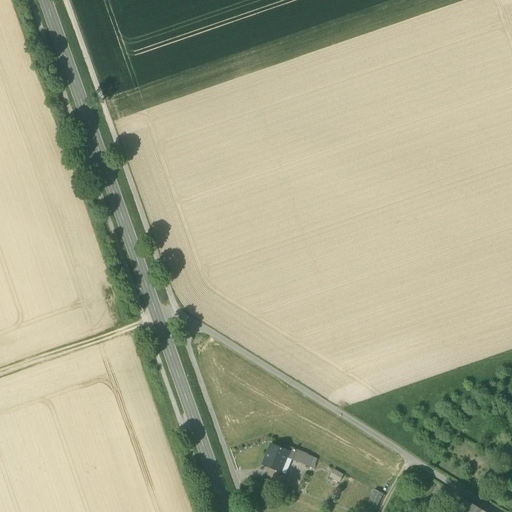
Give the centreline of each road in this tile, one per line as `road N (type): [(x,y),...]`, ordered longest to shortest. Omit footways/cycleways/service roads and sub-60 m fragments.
road 1 (secondary): [(44,0),(226,511)]
road 2 (unclassified): [(175,310),(495,511)]
road 3 (track): [(66,0),(175,310)]
road 4 (track): [(0,373),(175,310)]
